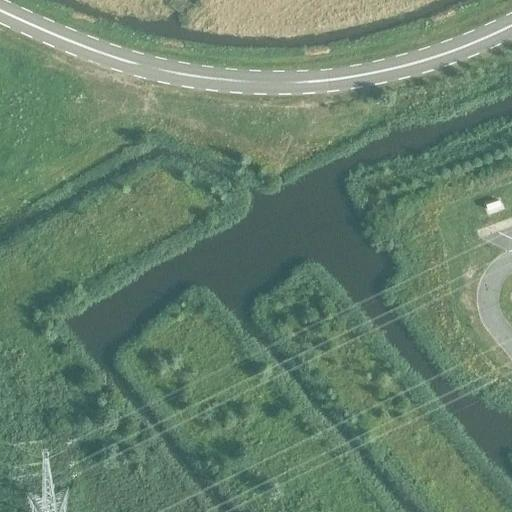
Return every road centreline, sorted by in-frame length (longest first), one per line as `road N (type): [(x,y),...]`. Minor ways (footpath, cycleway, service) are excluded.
road 1 (secondary): [(473,45),(0,297)]
road 2 (secondary): [(473,45),(391,72),(273,86),(122,61),(0,13)]
